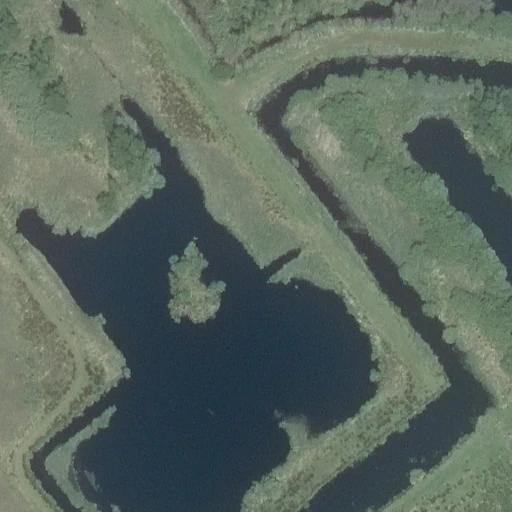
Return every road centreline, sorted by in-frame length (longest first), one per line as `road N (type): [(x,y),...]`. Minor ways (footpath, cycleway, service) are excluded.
road 1 (track): [(265,511),(282,490),(401,403),(415,378),(409,355),(136,0)]
road 2 (track): [(47,511),(15,462),(71,398),(78,370),(68,341),(0,249)]
road 3 (track): [(511,46),(334,42),(221,102)]
